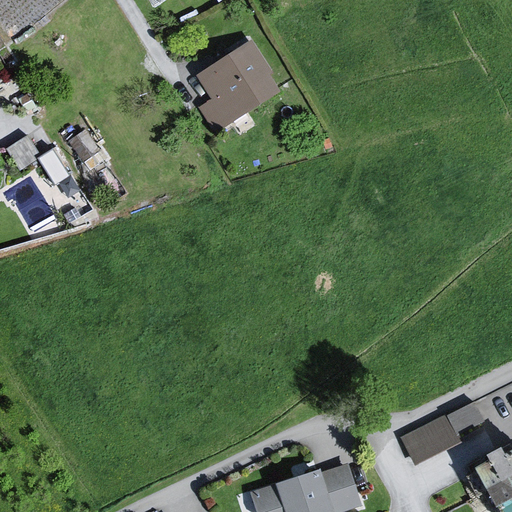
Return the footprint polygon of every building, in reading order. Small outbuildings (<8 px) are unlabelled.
[(284,91),(252,41),(199,75),(215,101),(203,108),(218,133),(284,91)] [(29,136),(6,149),(20,171),(39,160),(36,156),(40,154),(29,136)] [(70,176),(53,150),(39,159),(55,186),(70,176)] [(475,402),(447,417),(457,438),(486,423),(475,402)] [(446,415),(401,437),(415,465),(460,443),(457,438),(447,417),(446,415)] [(511,511),(511,454),(479,472),(499,511),(511,511)] [(349,463),(252,494),(257,511),(348,511),(363,507),(349,463)]
